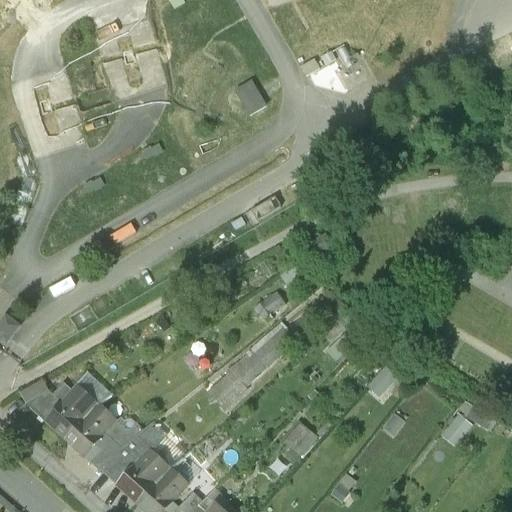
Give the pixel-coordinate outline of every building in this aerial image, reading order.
[(168,0),(174,10),(183,5),(180,0),(168,0)] [(344,48),(336,53),(348,72),(356,67),(344,48)] [(133,51),(121,54),(129,86),(137,85),(133,69),(137,68),(133,51)] [(335,61),(331,54),(321,59),(325,67),(335,61)] [(314,62),(301,70),(307,79),(319,72),(314,62)] [(265,109),(250,84),(235,93),(250,118),(265,109)] [(49,101),(38,104),(46,136),(54,134),(50,119),(53,118),(49,101)] [(380,120),(343,141),(355,161),(392,140),(380,120)] [(161,152),(157,145),(150,150),(149,148),(140,153),(145,160),(152,155),(153,157),(161,152)] [(90,182),(82,187),(86,194),(93,189),(95,191),(102,186),(98,179),(91,184),(90,182)] [(310,248),(317,260),(333,251),(326,238),(310,248)] [(269,262),(260,267),(267,280),(276,275),(269,262)] [(281,278),(288,288),(306,275),(297,267),(281,278)] [(265,302),(258,308),(266,319),(273,314),(272,312),(285,303),(280,295),(266,304),(265,302)] [(205,300),(179,315),(192,336),(207,328),(202,321),(214,315),(205,300)] [(237,369),(209,394),(225,411),(248,391),(245,388),(300,339),(298,338),(323,318),(316,309),(287,331),(282,325),(235,367),(237,369)] [(4,318),(0,323),(0,339),(5,343),(17,328),(4,318)] [(89,374),(77,387),(97,403),(100,406),(112,397),(89,374)] [(21,396),(27,407),(49,393),(43,383),(21,396)] [(392,395),(396,398),(405,388),(400,384),(392,395)] [(27,407),(44,422),(71,393),(63,385),(53,397),(49,393),(27,407)] [(44,422),(65,440),(97,403),(77,387),(71,393),(44,422)] [(65,440),(85,458),(116,422),(100,406),(97,403),(65,440)] [(450,408),(444,403),(439,409),(446,414),(450,408)] [(394,416),(384,429),(394,437),(404,424),(394,416)] [(458,418),(442,439),(455,449),(471,428),(458,418)] [(101,472),(119,451),(122,450),(143,432),(131,422),(123,423),(119,419),(116,422),(85,458),(101,472)] [(315,437),(298,422),(282,441),(303,459),(323,436),(319,433),(315,437)] [(101,472),(116,485),(161,443),(164,439),(167,436),(153,424),(143,432),(122,450),(119,451),(101,472)] [(115,486),(136,504),(155,483),(171,468),(181,459),(184,456),(164,439),(161,443),(116,485),(115,486)] [(189,467),(181,459),(171,468),(179,475),(189,467)] [(179,475),(171,468),(155,483),(136,504),(145,511),(165,511),(189,484),(179,475)] [(339,486),(331,496),(342,504),(350,494),(348,492),(355,483),(346,476),(338,485),(339,486)] [(202,503),(198,508),(202,511),(206,511),(215,503),(221,508),(227,501),(215,489),(202,503)] [(193,494),(179,510),(182,511),(194,511),(198,508),(202,503),(193,494)] [(224,511),(223,510),(221,508),(215,503),(206,511),(224,511)]
